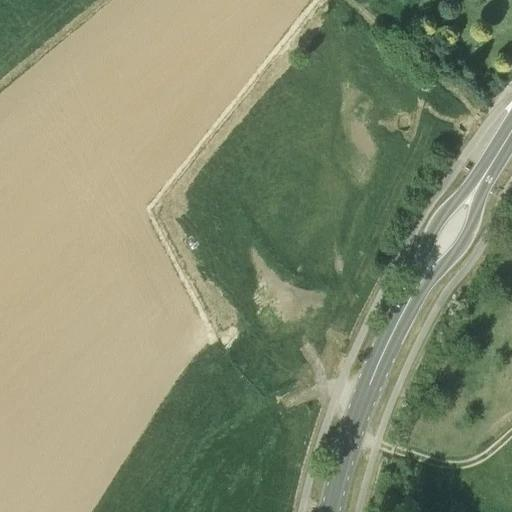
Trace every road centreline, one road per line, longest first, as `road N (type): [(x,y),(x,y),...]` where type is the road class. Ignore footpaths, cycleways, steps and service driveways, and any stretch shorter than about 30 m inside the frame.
road 1 (secondary): [(325,511),(360,405),(404,309)]
road 2 (secondary): [(500,148),(438,217),(404,309)]
road 3 (secondary): [(404,309),(466,238),(500,148)]
